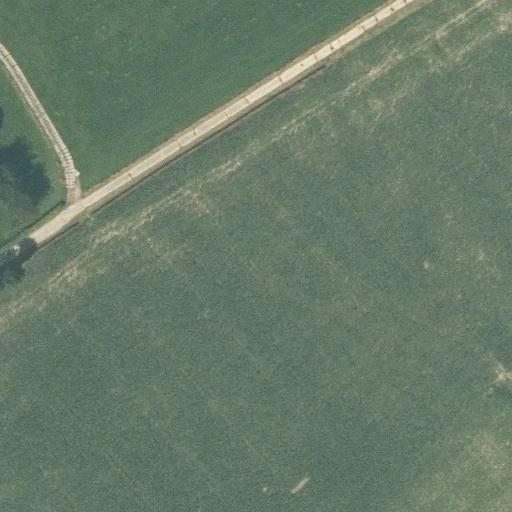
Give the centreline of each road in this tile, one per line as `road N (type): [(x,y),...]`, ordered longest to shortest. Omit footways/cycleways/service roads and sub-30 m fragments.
road 1 (track): [(407,0),(0,260)]
road 2 (track): [(74,211),(64,157),(0,51)]
